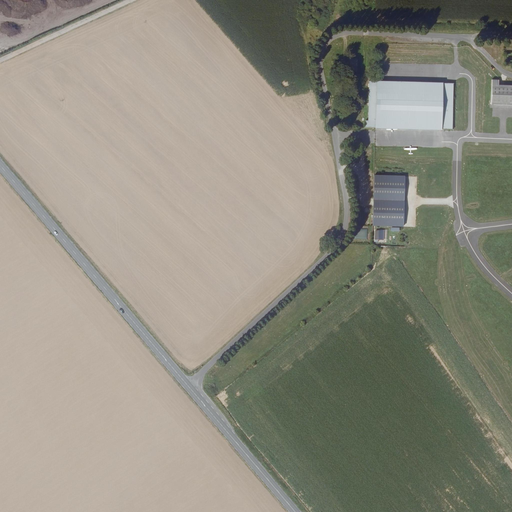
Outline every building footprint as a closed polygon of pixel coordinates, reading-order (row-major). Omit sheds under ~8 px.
[(494,80),(493,104),(511,104),(511,86),(500,86),(500,80),(494,80)] [(377,128),(378,81),(370,81),(369,121),(366,121),(366,128),(375,128),(377,128)] [(377,128),(443,130),(443,129),(444,83),(382,82),(378,81),(377,128)] [(455,83),(444,83),(443,129),(453,129),(455,83)] [(374,176),(373,175),(372,227),(403,228),(404,176),(374,176)]
